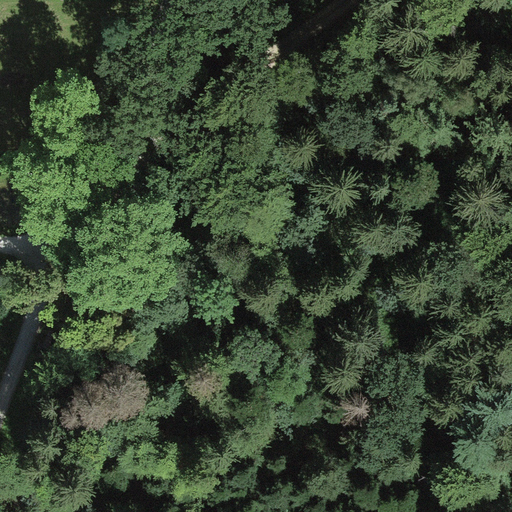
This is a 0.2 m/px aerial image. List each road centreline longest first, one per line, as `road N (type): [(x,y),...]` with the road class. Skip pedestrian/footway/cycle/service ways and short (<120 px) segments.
road 1 (track): [(349,0),(117,174),(97,176)]
road 2 (track): [(55,249),(97,176),(165,0)]
road 3 (track): [(0,415),(55,249)]
